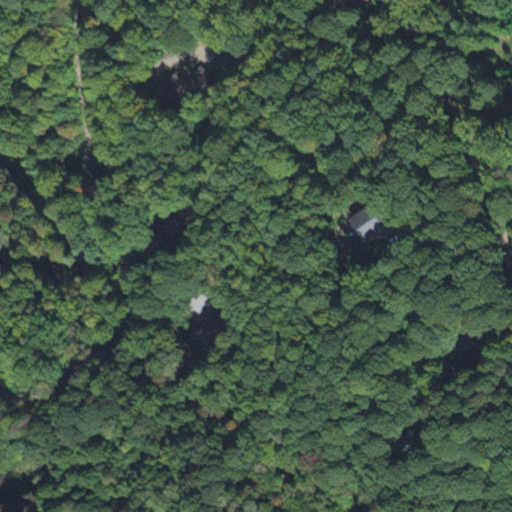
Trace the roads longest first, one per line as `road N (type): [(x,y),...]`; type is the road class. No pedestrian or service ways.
road 1 (residential): [(511,225),(428,297),(419,348),(370,378),(363,416),(372,479),(355,511)]
road 2 (residential): [(88,0),(71,44),(79,171),(59,195),(36,203),(0,159)]
road 3 (residential): [(402,0),(511,215)]
